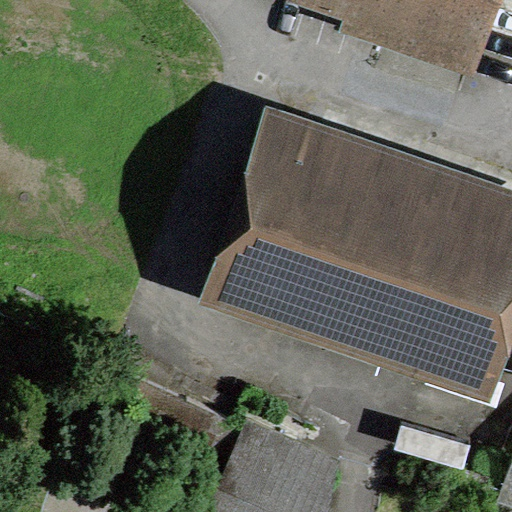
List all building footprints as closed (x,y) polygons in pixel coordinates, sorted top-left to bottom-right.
[(471,67),(494,0),(319,0),(342,8),(337,21),(471,67)] [(259,143),(217,265),(346,309),(490,358),(511,294),(511,216),(263,131),(256,128),(252,140),(259,143)] [(0,288),(23,299),(35,272),(0,256),(0,288)] [(90,297),(35,272),(23,299),(78,325),(83,313),(90,297)] [(321,511),(331,463),(186,396),(173,424),(231,451),(203,511),(321,511)] [(511,511),(511,445),(500,480),(491,504),(511,511)]
